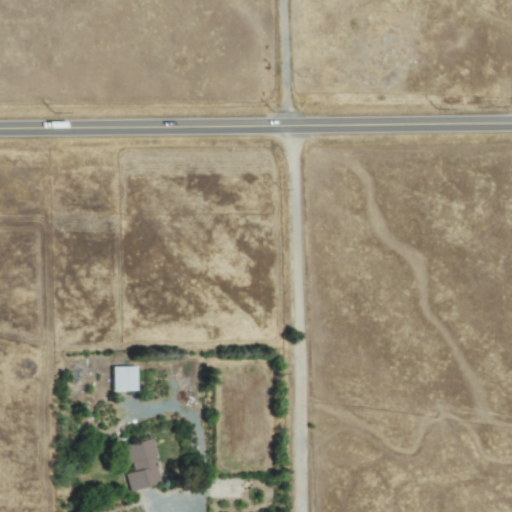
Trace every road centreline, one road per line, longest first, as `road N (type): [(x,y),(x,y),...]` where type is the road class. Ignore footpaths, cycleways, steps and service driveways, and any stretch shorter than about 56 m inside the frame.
road 1 (tertiary): [(0,128),(511,123)]
road 2 (track): [(293,125),(303,511)]
